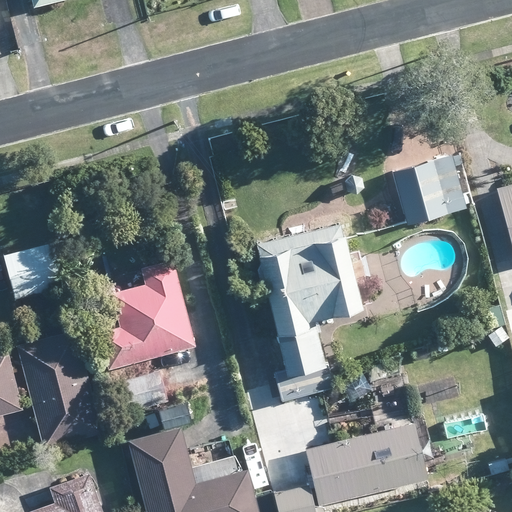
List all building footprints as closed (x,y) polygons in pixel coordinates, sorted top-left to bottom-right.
[(411,221),(470,205),(457,163),(466,160),(463,151),(461,152),(456,153),(456,151),(396,168),(397,173),(404,195),(411,221)] [(511,182),(501,185),(507,207),(511,223),(511,182)] [(43,227),(62,223),(58,209),(40,214),(43,227)] [(368,303),(356,251),(351,229),(348,230),(346,219),(308,228),(286,233),(260,239),(290,366),(279,368),(286,398),(298,395),(337,386),(331,360),(328,360),(326,348),(317,314),(368,303)] [(20,296),(26,293),(69,282),(57,238),(7,252),(10,260),(20,296)] [(200,341),(193,314),(176,254),(147,262),(151,279),(117,289),(127,323),(104,330),(114,365),(156,353),(200,341)] [(31,311),(44,308),(40,294),(27,298),(31,311)] [(36,403),(46,440),(47,444),(106,428),(80,326),(20,342),(36,403)] [(431,344),(416,348),(418,358),(433,355),(431,344)] [(0,412),(27,406),(12,346),(3,349),(0,350),(0,412)] [(374,377),(403,371),(399,356),(370,363),(374,377)] [(171,398),(169,390),(163,368),(161,369),(120,381),(128,410),(171,398)] [(493,431),(488,410),(444,420),(449,441),(493,431)] [(420,419),(379,429),(310,446),(302,412),(266,421),(276,462),(292,457),(303,501),(323,496),(324,501),(434,475),(433,470),(420,419)] [(191,447),(186,429),(185,424),(132,437),(152,511),(262,511),(251,467),(245,468),(200,481),(196,463),(191,447)] [(22,511),(108,511),(93,470),(89,472),(54,484),(59,499),(22,511)]
